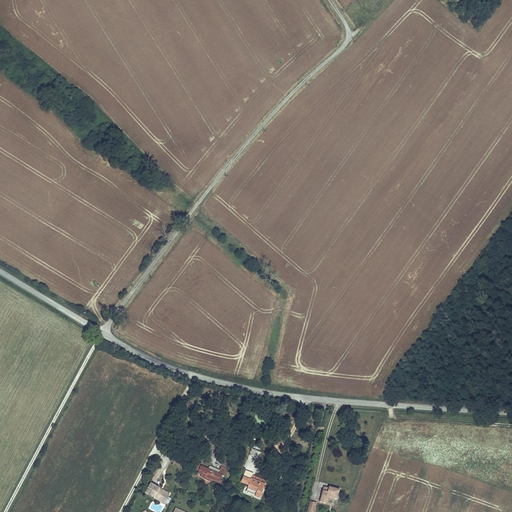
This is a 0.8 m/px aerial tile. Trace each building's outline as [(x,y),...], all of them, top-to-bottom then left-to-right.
[(221,481),(222,478),(224,479),(228,470),(222,468),(221,467),(219,472),(218,475),(209,472),(200,467),(197,474),(201,475),(217,482),(216,485),(220,487),(222,482),(221,481)] [(262,498),(268,483),(246,473),(243,480),(250,484),(249,486),(258,491),(257,494),(256,495),(262,498)] [(217,482),(201,475),(199,478),(216,485),(217,482)] [(171,494),(151,483),(146,493),(155,498),(154,498),(159,501),(160,498),(166,502),(171,494)] [(338,499),(340,490),(330,487),(329,488),(324,487),(320,502),(326,503),(327,497),(330,497),(338,499)]
